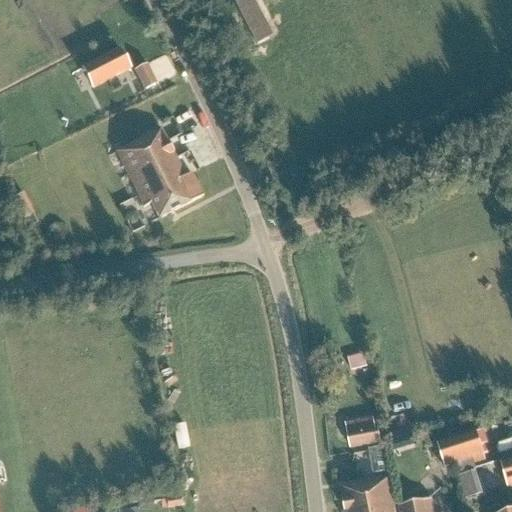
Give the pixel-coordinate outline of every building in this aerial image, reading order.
[(243,0),(234,4),(255,48),(272,40),(253,0),(243,0)] [(119,51),(82,70),(92,90),(129,71),(119,51)] [(157,85),(147,66),(134,72),(143,92),(157,85)] [(203,198),(191,175),(185,179),(172,154),(167,157),(161,147),(167,144),(160,131),(115,154),(144,209),(150,206),(158,221),(203,198)] [(9,202),(4,205),(15,226),(20,224),(29,219),(18,198),(9,202)] [(349,360),(352,372),(367,369),(364,356),(349,360)] [(373,420),(346,425),(351,449),(380,444),(377,429),(375,430),(373,420)] [(413,427),(385,434),(391,455),(418,448),(413,427)] [(478,465),(485,462),(476,433),(438,445),(445,468),(476,458),(478,465)] [(383,449),(371,450),(373,473),(385,472),(383,449)] [(508,488),(511,486),(511,461),(501,465),(508,488)] [(394,511),(389,479),(366,483),(363,484),(362,480),(357,481),(358,485),(341,488),(345,511),(394,511)] [(180,500),(167,502),(168,509),(168,510),(182,508),(180,500)] [(431,511),(429,501),(398,507),(399,511),(431,511)]
